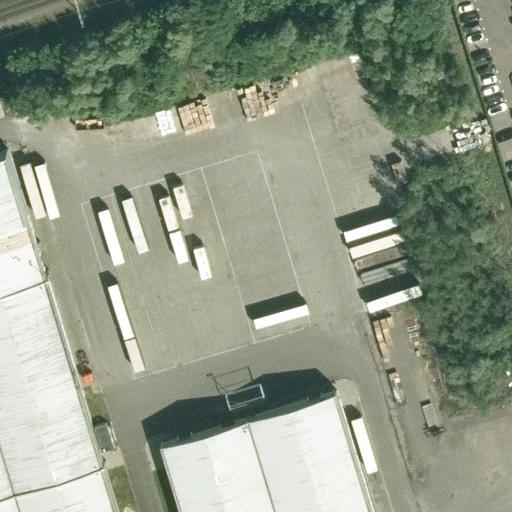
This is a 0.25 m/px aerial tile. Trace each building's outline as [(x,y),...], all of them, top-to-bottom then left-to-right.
[(0,98),(1,101),(0,101),(0,116),(5,115),(6,118),(16,115),(10,95),(0,97),(0,98)] [(0,286),(46,272),(9,149),(0,151),(0,286)] [(0,492),(104,461),(73,361),(46,272),(0,286),(0,492)] [(244,341),(259,339),(255,295),(239,297),(244,341)] [(372,511),(337,391),(162,443),(182,511),(372,511)] [(106,424),(95,427),(102,451),(113,448),(106,424)] [(119,511),(104,461),(0,492),(0,511),(119,511)]
